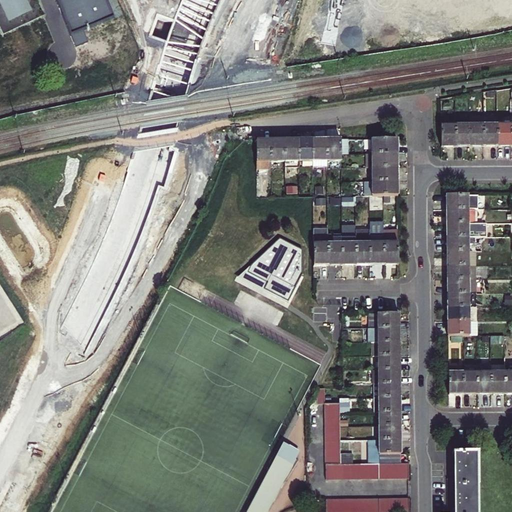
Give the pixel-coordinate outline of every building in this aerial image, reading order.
[(26,0),(0,0),(0,2),(9,22),(32,12),(26,0)] [(106,0),(56,0),(70,34),(83,29),(114,17),(106,0)] [(83,29),(70,34),(76,49),(88,44),(83,29)] [(469,126),(469,148),(483,148),(483,117),(469,117),(469,126)] [(483,117),(483,148),(498,148),(497,125),(497,117),(483,117)] [(497,125),(498,148),(511,148),(511,125),(497,125)] [(456,148),(455,126),(440,126),(441,148),(456,148)] [(469,126),(455,126),(456,148),(469,148),(469,126)] [(329,140),(315,141),(315,162),(330,162),(329,140)] [(344,140),(329,140),(330,162),(344,162),(344,154),(344,140)] [(376,140),(376,154),(397,154),(397,140),(376,140)] [(273,163),(273,141),(258,141),(258,163),(273,163)] [(287,141),(273,141),(273,163),(287,163),(287,141)] [(288,141),(287,141),(287,163),(287,169),(301,169),(301,163),(300,141),(297,141),(288,141)] [(315,141),(300,141),(301,163),(315,162),(315,141)] [(376,154),(376,168),(398,168),(397,154),(376,154)] [(398,168),(376,168),(376,182),(398,182),(398,168)] [(384,197),(398,197),(398,182),(376,182),(376,197),(384,197)] [(475,210),(475,196),(447,196),(447,210),(468,210),(475,210)] [(340,205),(340,207),(354,207),(355,199),(328,198),(328,201),(315,200),(315,205),(340,205)] [(447,224),(468,224),(468,210),(447,210),(447,224)] [(468,238),(468,224),(447,224),(447,238),(468,238)] [(342,236),(343,267),(356,266),(356,245),(356,227),(342,227),(342,236)] [(328,240),(328,267),(343,267),(342,236),(328,236),(328,240)] [(370,244),(370,266),(385,266),(385,244),(384,237),(370,237),(370,244)] [(301,276),(302,250),(279,238),(235,280),(287,304),(301,276)] [(475,238),(468,238),(447,238),(447,252),(475,252),(475,238)] [(314,267),(328,267),(328,240),(314,240),(314,267)] [(356,245),(356,266),(370,266),(370,244),(356,245)] [(385,244),(385,266),(399,266),(399,244),(385,244)] [(476,266),(475,252),(447,252),(447,266),(476,266)] [(448,280),(469,280),(476,280),(476,266),(447,266),(448,280)] [(448,294),(469,294),(469,280),(448,280),(448,294)] [(469,308),(469,294),(448,294),(448,309),(469,308)] [(469,308),(448,309),(448,323),(469,322),(469,308)] [(399,315),(373,316),(374,329),(399,329),(399,315)] [(469,322),(448,323),(448,337),(463,337),(476,337),(479,337),(479,322),(469,322)] [(372,343),(378,343),(399,343),(399,329),(374,329),(372,329),(372,343)] [(378,343),(378,357),(399,357),(399,343),(378,343)] [(378,357),(378,371),(399,371),(399,357),(378,357)] [(464,369),(449,369),(449,397),(464,396),(464,374),(464,369)] [(378,371),(379,385),(400,385),(399,371),(378,371)] [(505,373),(491,374),(491,396),(505,396),(505,373)] [(477,374),(464,374),(464,396),(477,396),(477,374)] [(491,374),(477,374),(477,396),(491,396),(491,374)] [(400,385),(379,385),(375,385),(375,399),(379,399),(400,399),(400,385)] [(379,399),(379,413),(400,413),(400,399),(379,399)] [(327,480),(411,479),(410,464),(342,465),(342,404),(327,404),(327,480)] [(379,413),(379,427),(400,427),(400,413),(379,413)] [(379,441),(400,441),(400,427),(379,427),(379,441)] [(400,441),(379,441),(370,441),(370,456),(400,456),(400,441)] [(268,511),(299,453),(281,444),(246,511),(268,511)] [(477,511),(477,452),(453,453),(453,511),(477,511)] [(327,500),(327,511),(407,511),(412,511),(411,497),(327,500)]
